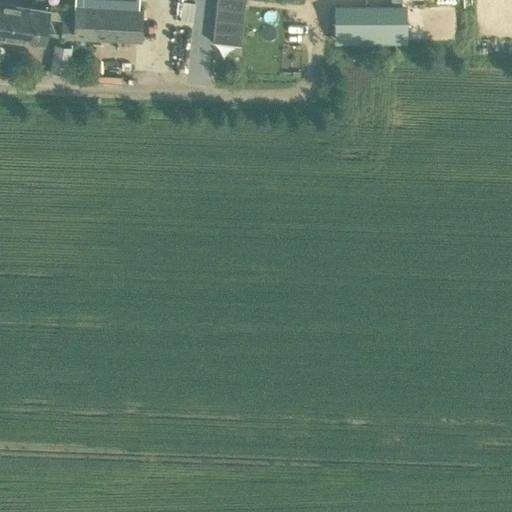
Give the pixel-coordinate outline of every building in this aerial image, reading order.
[(241,45),(245,0),(216,0),(212,42),(241,45)] [(409,39),(408,0),(335,2),(336,41),(409,39)] [(0,1),(0,37),(44,43),(49,9),(0,1)] [(192,22),(194,2),(181,1),(179,20),(192,22)] [(61,18),(60,37),(143,41),(144,6),(75,3),(74,18),(61,18)]
